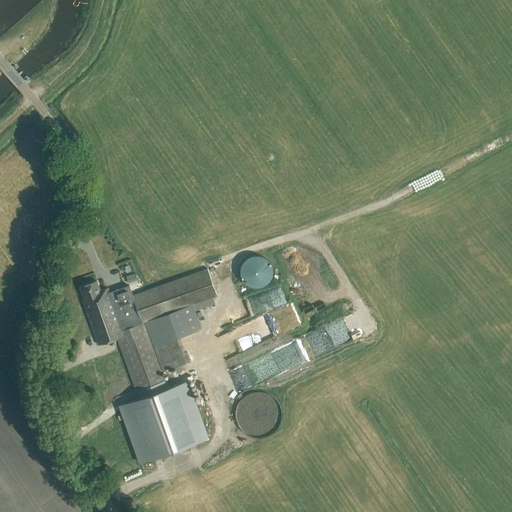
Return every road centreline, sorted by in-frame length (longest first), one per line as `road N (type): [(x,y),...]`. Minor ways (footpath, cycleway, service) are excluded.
road 1 (unclassified): [(112,511),(64,437),(43,369),(77,194),(73,158),(0,61)]
road 2 (track): [(99,0),(91,31),(30,97)]
